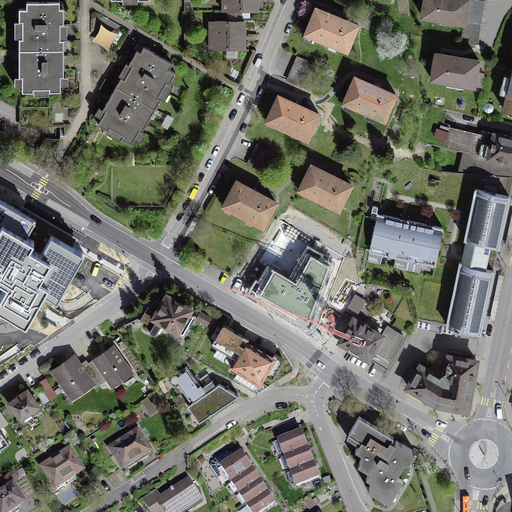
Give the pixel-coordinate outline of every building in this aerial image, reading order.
[(229,4),(229,11),(257,11),(257,3),(255,2),(255,0),(225,0),(226,1),(229,4)] [(424,0),(422,16),(464,23),(464,20),(480,23),(483,1),(476,0),(424,0)] [(19,38),(19,49),(64,49),(64,9),(60,9),(60,2),(26,2),(26,9),(19,8),(19,21),(22,21),(22,38),(19,38)] [(358,25),(316,7),(305,34),(347,51),(358,25)] [(464,20),(464,23),(461,42),(476,44),(480,23),(464,20)] [(212,35),(243,35),(243,30),(245,28),(245,21),(216,21),(216,29),(212,31),(212,35)] [(118,30),(103,22),(93,41),(108,49),(118,30)] [(243,40),(243,35),(212,35),(212,39),(215,42),(215,49),(244,50),(245,42),(243,40)] [(137,50),(116,86),(155,108),(161,98),(158,96),(166,82),(169,83),(176,73),(169,69),(172,63),(144,46),(140,52),(137,50)] [(22,76),(22,92),(34,92),(34,88),(49,88),(49,92),(61,92),(61,76),(64,76),(64,49),(19,49),(19,76),(22,76)] [(455,57),(436,54),(432,78),(474,85),(478,61),(462,58),(462,57),(455,56),(455,57)] [(298,57),(288,80),(302,87),(313,63),(298,57)] [(396,94),(355,77),(344,103),(385,120),(396,94)] [(110,82),(105,79),(99,89),(104,92),(110,82)] [(105,110),(98,124),(108,130),(110,127),(124,135),(122,138),(131,143),(139,130),(142,131),(155,108),(116,86),(103,109),(105,110)] [(318,113),(278,95),(267,120),(307,138),(318,113)] [(481,134),(440,124),(444,109),(429,105),(420,142),(422,142),(421,145),(431,147),(432,145),(464,152),(459,172),(511,177),(511,170),(511,137),(482,130),(481,134)] [(70,107),(19,107),(19,127),(70,126),(70,107)] [(173,119),(168,116),(162,125),(167,128),(173,119)] [(271,151),(258,144),(248,164),(261,171),(271,151)] [(311,165),(298,190),(338,210),(350,185),(311,165)] [(276,202),(237,181),(224,205),(263,226),(276,202)] [(485,268),(490,245),(498,246),(509,196),(475,189),(465,239),(466,240),(461,263),(460,262),(446,325),(480,332),(494,270),(485,268)] [(29,216),(0,199),(0,266),(5,269),(1,277),(8,281),(1,293),(38,314),(76,249),(40,228),(42,224),(29,216)] [(443,233),(376,218),(368,254),(435,269),(443,233)] [(238,261),(212,246),(204,259),(231,275),(238,261)] [(312,261),(311,262),(297,287),(275,274),(264,294),(263,295),(263,296),(264,297),(264,298),(306,321),(307,322),(308,321),(328,269),(314,261),(313,261),(312,261)] [(191,309),(167,295),(161,304),(155,300),(147,313),(145,312),(140,320),(152,327),(150,332),(155,336),(161,326),(158,324),(160,322),(178,332),(183,335),(194,316),(189,313),(191,309)] [(343,313),(353,319),(340,341),(387,369),(399,348),(397,347),(404,335),(387,325),(381,335),(369,328),(369,326),(364,323),(373,308),(353,296),(343,313)] [(207,325),(211,318),(200,312),(197,319),(207,325)] [(223,325),(222,325),(213,342),(212,343),(212,344),(213,345),(214,346),(235,358),(231,366),(259,382),(264,373),(271,378),(272,378),(273,378),(274,377),(284,361),(284,360),(284,359),(283,358),(282,357),(274,353),(272,357),(247,342),(249,338),(225,325),(224,325),(223,325)] [(137,371),(117,342),(91,360),(111,389),(137,371)] [(99,382),(79,353),(53,371),(73,400),(99,382)] [(442,404),(467,409),(472,385),(476,360),(449,355),(446,371),(444,371),(442,372),(440,374),(439,376),(420,365),(408,387),(436,403),(442,404)] [(187,365),(169,377),(175,387),(179,384),(189,400),(203,390),(187,365)] [(31,385),(9,401),(22,420),(44,405),(31,385)] [(220,385),(211,391),(225,402),(240,393),(220,385)] [(199,420),(225,402),(211,391),(190,407),(199,420)] [(148,397),(141,401),(150,415),(157,410),(148,397)] [(418,450),(357,415),(345,436),(356,442),(352,449),(363,455),(358,464),(368,470),(364,477),(371,480),(366,489),(389,502),(403,479),(395,475),(404,461),(409,464),(418,450)] [(141,426),(111,447),(126,470),(157,450),(141,426)] [(276,445),(282,461),(308,452),(302,436),(276,445)] [(73,446),(43,466),(58,490),(89,469),(73,446)] [(282,461),(288,476),(313,467),(308,452),(282,461)] [(218,471),(227,484),(250,468),(242,456),(218,471)] [(288,476),(293,492),(319,482),(313,467),(288,476)] [(227,484),(235,496),(258,481),(250,468),(227,484)] [(158,489),(144,498),(153,511),(186,511),(205,500),(191,478),(163,496),(158,489)] [(235,496),(243,509),(267,493),(258,481),(235,496)] [(12,484),(0,491),(0,511),(6,511),(23,502),(12,484)] [(64,503),(77,497),(73,489),(60,495),(64,503)] [(243,509),(245,511),(264,511),(275,506),(267,493),(243,509)]
